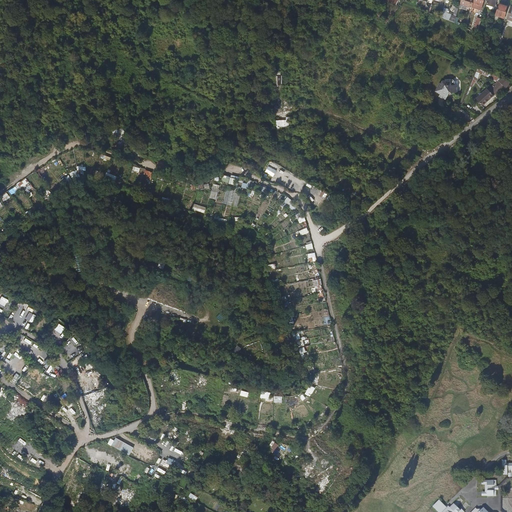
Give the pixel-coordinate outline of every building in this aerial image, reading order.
[(473,0),(471,8),(480,11),(483,0),(482,0),(473,0)] [(498,4),(495,16),(503,19),(507,7),(498,4)] [(441,18),(454,22),(458,8),(455,7),(452,18),(450,17),(451,12),(447,10),(447,9),(446,9),(444,8),(441,18)] [(500,78),(478,68),(476,71),(498,81),(500,78)] [(234,85),(240,84),(239,75),(228,76),(229,89),(235,88),(234,85)] [(502,79),(500,78),(498,81),(493,85),(493,84),(489,87),(492,90),(492,89),(502,79)] [(452,79),(444,80),(444,81),(441,81),(440,83),(439,83),(435,92),(439,94),(438,97),(444,100),(447,93),(447,92),(449,91),(450,92),(457,92),(457,84),(454,84),(454,81),(452,79)] [(505,87),(509,83),(502,79),(492,89),(492,90),(494,92),(502,84),(505,87)] [(476,99),(479,102),(489,92),(486,88),(476,99)] [(489,92),(479,102),(483,106),(493,96),(489,92)] [(234,106),(241,104),(240,97),(232,99),(234,106)] [(109,118),(103,121),(108,130),(112,128),(110,123),(111,123),(109,118)] [(276,129),(289,129),(289,119),(276,120),(276,129)] [(120,127),(112,133),(117,140),(125,135),(120,127)] [(85,165),(77,166),(77,170),(70,171),(71,177),(79,176),(78,173),(86,172),(85,165)] [(265,173),(273,176),(276,170),(268,166),(265,173)] [(63,186),(69,181),(65,176),(59,181),(63,186)] [(20,192),(31,187),(27,179),(17,183),(20,192)] [(213,184),(209,198),(216,200),(220,185),(213,184)] [(47,199),(52,194),(47,189),(42,194),(47,199)] [(226,189),(223,203),(237,207),(240,193),(226,189)] [(287,197),(283,202),(293,211),(298,206),(287,197)] [(312,197),(310,200),(316,205),(318,203),(312,197)] [(205,213),(206,207),(193,204),(192,210),(205,213)] [(299,231),(301,236),(309,232),(307,227),(299,231)] [(315,252),(308,253),(309,262),(316,261),(315,252)] [(84,270),(80,253),(74,254),(77,272),(84,270)] [(155,260),(154,262),(158,264),(157,267),(163,269),(165,264),(155,260)] [(107,273),(103,283),(145,298),(184,312),(187,302),(107,273)] [(320,278),(312,281),(314,287),(316,286),(317,292),(323,290),(320,278)] [(218,296),(207,302),(214,317),(225,312),(218,296)] [(21,342),(20,343),(28,348),(31,342),(17,332),(13,337),(21,342)] [(76,345),(80,341),(74,335),(70,340),(76,345)] [(53,368),(50,371),(53,374),(59,368),(55,363),(51,367),(53,368)] [(60,369),(55,375),(58,377),(46,389),(51,393),(67,376),(60,369)] [(10,380),(15,383),(20,375),(15,373),(10,380)] [(32,396),(38,401),(42,395),(37,391),(32,396)] [(114,440),(110,438),(107,444),(129,455),(134,447),(116,437),(114,440)] [(269,446),(275,448),(277,440),(271,438),(269,446)] [(33,456),(28,464),(36,468),(38,465),(37,464),(40,460),(33,456)] [(169,464),(172,466),(174,460),(168,457),(167,461),(163,459),(161,464),(168,467),(169,464)] [(511,462),(507,463),(508,464),(503,464),(503,474),(508,474),(508,473),(509,473),(511,473),(511,472),(511,462)] [(485,484),(485,491),(487,491),(487,495),(497,495),(497,490),(495,490),(495,489),(495,486),(495,485),(497,485),(497,480),(487,480),(487,484),(485,484)] [(190,493),(188,497),(195,501),(197,497),(190,493)] [(433,506),(439,511),(445,505),(439,500),(433,506)] [(458,511),(461,510),(460,509),(454,503),(450,507),(450,508),(448,511),(447,510),(444,511),(458,511)]
